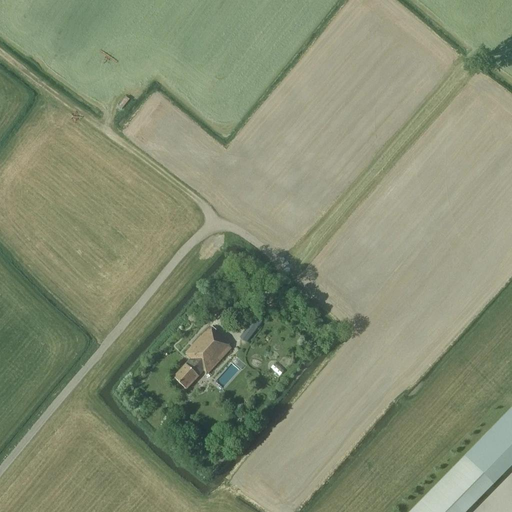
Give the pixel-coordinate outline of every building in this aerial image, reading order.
[(121,106),(129,97),(125,94),(117,102),(121,106)] [(126,109),(134,100),(130,97),(122,106),(126,109)] [(232,349),(209,327),(184,354),(191,360),(173,380),(185,391),(203,372),(207,375),(232,349)] [(496,431),(492,434),(498,443),(503,440),(496,431)] [(467,511),(493,486),(464,458),(411,511),(467,511)]
